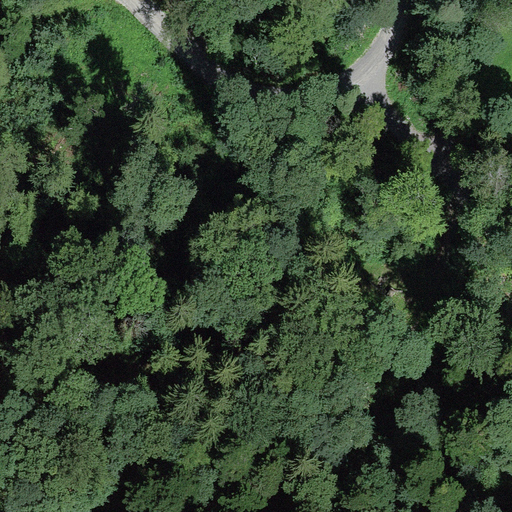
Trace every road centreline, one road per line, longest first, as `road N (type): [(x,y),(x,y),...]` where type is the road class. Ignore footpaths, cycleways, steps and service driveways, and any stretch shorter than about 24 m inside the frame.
road 1 (track): [(133,0),(229,86),(268,97),(318,96),(365,77),(381,54)]
road 2 (track): [(365,77),(511,250)]
